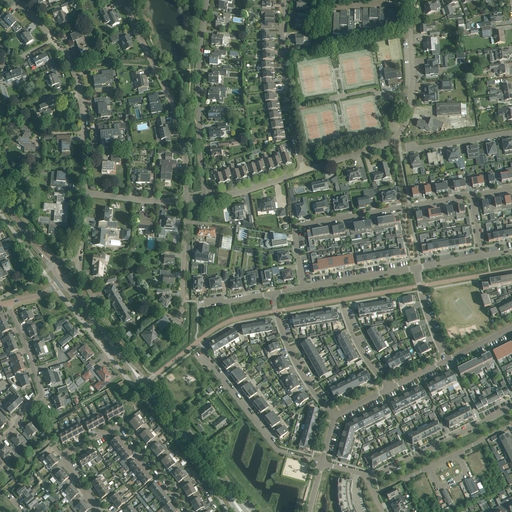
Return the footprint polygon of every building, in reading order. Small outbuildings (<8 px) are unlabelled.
[(62,8),(61,9),(52,12),(54,18),(56,17),(60,26),(69,22),(66,14),(69,13),(66,7),(73,4),(71,0),(60,5),(62,8)] [(218,9),(227,11),(227,8),(233,9),(235,0),(232,0),(218,0),(217,5),(219,5),(218,9)] [(276,0),(266,0),(267,3),(263,2),(262,7),(272,9),(272,6),(275,6),(276,0)] [(296,10),(301,10),(306,11),(307,6),(308,6),(309,1),(299,0),(299,5),(297,4),(296,10)] [(436,9),(441,8),(437,0),(433,2),(433,3),(425,6),(428,14),(437,11),(436,9)] [(445,8),(449,20),(452,20),(451,16),(453,15),(453,14),(454,14),(452,8),(455,7),(454,4),(458,3),(456,0),(445,0),(446,3),(448,2),(449,6),(449,5),(450,6),(445,8)] [(99,9),(102,15),(106,24),(110,22),(112,27),(119,23),(118,21),(121,19),(118,14),(115,15),(114,12),(113,11),(112,12),(111,13),(112,14),(107,16),(106,13),(107,13),(108,11),(106,5),(99,9)] [(386,10),(379,10),(379,25),(386,25),(386,17),(395,16),(395,7),(386,7),(386,10)] [(369,12),(362,13),(362,26),(369,26),(369,18),(378,18),(377,8),(369,8),(369,12)] [(0,16),(0,23),(7,30),(10,27),(11,28),(16,23),(10,16),(9,15),(8,16),(7,15),(8,13),(6,11),(0,16)] [(265,16),(265,20),(274,20),(275,14),(271,14),(271,11),(262,11),(261,16),(265,16)] [(354,17),(348,17),(348,31),(354,31),(354,22),(361,22),(361,11),(354,11),(354,17)] [(334,17),(333,34),(334,34),(340,34),(341,25),(347,25),(347,12),(341,12),(341,14),(340,18),(334,17)] [(215,28),(220,29),(222,29),(223,26),(228,27),(228,26),(229,25),(230,23),(229,23),(229,19),(230,19),(231,15),(223,13),(223,17),(215,16),(215,20),(217,21),(217,23),(216,22),(215,28)] [(295,27),(304,27),(304,28),(308,28),(308,23),(307,23),(308,15),(301,15),(301,18),(296,18),(295,27)] [(481,24),(481,29),(491,27),(490,23),(502,22),(502,15),(488,17),(488,23),(481,24)] [(274,20),(265,20),(265,25),(261,24),(261,29),(271,30),(271,27),(274,27),(274,20)] [(430,26),(429,26),(420,26),(421,34),(426,33),(426,29),(431,29),(431,27),(436,26),(436,24),(439,23),(439,22),(430,23),(430,26)] [(32,41),(27,34),(28,34),(26,32),(26,33),(25,32),(26,30),(25,28),(17,33),(20,38),(21,37),(26,45),(32,41)] [(491,35),(490,28),(481,29),(482,36),(491,35)] [(84,50),(85,50),(84,47),(87,46),(83,37),(82,37),(80,31),(70,35),(73,42),(75,41),(79,52),(80,52),(80,53),(81,54),(83,54),(84,54),(85,53),(85,52),(84,50)] [(263,37),(263,41),(268,41),(274,41),(274,34),(268,35),(268,31),(261,31),(261,37),(263,37)] [(229,33),(222,32),(217,32),(222,32),(221,36),(219,35),(219,36),(213,35),(211,44),(216,45),(215,45),(222,46),(223,45),(224,46),(227,45),(228,43),(229,38),(230,38),(229,33)] [(503,32),(496,33),(494,33),(496,44),(505,43),(503,32)] [(305,34),(305,35),(295,35),(295,39),(296,39),(296,45),(304,45),(304,41),(309,41),(310,40),(310,36),(311,36),(311,34),(305,34)] [(110,38),(113,44),(118,42),(115,35),(110,38)] [(128,36),(124,38),(119,40),(124,51),(132,47),(129,40),(130,40),(128,36)] [(438,39),(432,40),(427,40),(427,43),(424,43),(424,52),(435,51),(435,45),(438,45),(438,39)] [(263,46),(263,50),(263,51),(268,51),(274,50),(274,44),(268,44),(268,41),(263,41),(261,41),(261,46),(263,46)] [(484,54),(485,55),(493,54),(493,58),(494,58),(495,62),(499,61),(507,60),(506,51),(499,52),(499,49),(484,51),(484,54)] [(263,51),(263,50),(261,50),(261,54),(263,54),(263,56),(263,60),(274,60),(274,54),(268,54),(268,51),(263,51)] [(221,60),(222,56),(226,56),(226,52),(216,51),(216,54),(213,53),(213,57),(210,57),(209,65),(218,65),(218,60),(221,60)] [(28,61),(30,66),(31,66),(35,64),(36,67),(48,61),(45,54),(37,58),(36,59),(35,60),(34,59),(28,61)] [(425,66),(426,76),(432,75),(433,76),(438,76),(437,75),(438,75),(438,65),(437,65),(437,60),(428,61),(428,66),(425,66)] [(258,73),(263,73),(268,72),(268,69),(274,68),(273,62),(262,63),(262,67),(257,67),(258,71),(258,73)] [(401,78),(400,72),(396,73),(394,62),(385,63),(386,70),(383,70),(386,82),(388,81),(389,87),(399,85),(397,79),(401,78)] [(494,74),(497,73),(497,76),(509,74),(508,67),(504,68),(504,64),(496,65),(489,66),(490,69),(493,69),(494,74)] [(21,79),(22,78),(23,81),(28,79),(25,72),(23,73),(20,65),(14,67),(14,69),(10,71),(10,70),(8,71),(8,73),(2,75),(4,80),(5,80),(6,82),(8,83),(13,81),(13,79),(15,79),(16,80),(17,80),(21,79)] [(209,83),(213,84),(219,84),(219,76),(223,76),(224,70),(223,70),(212,69),(217,70),(217,73),(213,73),(213,75),(209,75),(209,83)] [(55,70),(45,73),(46,75),(47,78),(49,77),(52,87),(55,86),(56,89),(62,87),(59,79),(57,80),(56,76),(55,74),(55,75),(54,73),(56,73),(55,70)] [(113,70),(103,71),(101,71),(102,76),(93,77),(94,90),(102,89),(102,85),(105,85),(105,81),(114,80),(113,74),(115,73),(115,71),(113,71),(113,70)] [(138,72),(134,73),(132,74),(135,90),(148,87),(146,80),(145,80),(144,76),(146,76),(139,77),(138,72)] [(260,83),(262,83),(269,82),(269,79),(275,78),(274,72),(268,72),(263,73),(263,77),(260,77),(260,83)] [(263,92),(263,93),(270,92),(276,91),(275,85),(270,85),(269,82),(262,83),(262,89),(264,88),(265,92),(263,92)] [(424,86),(425,93),(426,95),(424,95),(424,97),(423,98),(423,100),(424,100),(424,103),(436,102),(436,101),(438,101),(438,88),(433,89),(432,85),(424,86)] [(504,91),(500,91),(500,90),(498,91),(499,94),(511,92),(511,85),(503,86),(504,91)] [(209,100),(212,100),(212,102),(219,102),(220,101),(221,101),(221,98),(225,98),(226,92),(227,92),(227,88),(217,88),(216,92),(208,92),(208,96),(209,96),(209,100)] [(270,92),(263,93),(263,98),(265,98),(266,102),(277,101),(276,94),(271,95),(270,92)] [(497,96),(489,97),(490,101),(497,100),(497,99),(500,99),(500,98),(501,97),(505,96),(505,101),(511,100),(511,93),(511,92),(499,94),(496,95),(497,96)] [(157,93),(153,94),(148,95),(151,113),(161,111),(157,93)] [(44,117),(47,116),(52,114),(49,107),(56,105),(54,97),(49,99),(48,96),(42,98),(43,101),(45,101),(46,104),(39,107),(40,109),(41,109),(44,117)] [(109,97),(104,98),(99,98),(99,99),(100,99),(100,104),(97,104),(98,115),(100,115),(101,118),(110,117),(110,112),(111,112),(110,105),(109,97)] [(269,114),(272,114),(272,113),(275,113),(274,110),(280,109),(279,103),(267,105),(268,109),(266,109),(267,115),(269,114)] [(467,115),(466,104),(436,105),(437,117),(467,115)] [(209,119),(214,119),(215,119),(216,122),(221,122),(220,114),(228,113),(228,107),(217,107),(218,111),(209,111),(209,119)] [(502,109),(498,110),(499,116),(503,116),(503,121),(508,121),(511,120),(511,111),(509,111),(508,112),(508,109),(502,109)] [(268,118),(269,124),(272,123),(272,124),(274,123),(277,122),(276,119),(282,118),(281,112),(275,113),(272,113),(272,114),(269,114),(270,118),(268,118)] [(165,126),(163,118),(156,119),(158,128),(162,127),(162,130),(157,131),(159,141),(164,140),(165,143),(171,142),(170,137),(169,138),(168,135),(170,135),(168,125),(165,126)] [(418,124),(417,127),(421,128),(420,129),(421,130),(423,131),(424,130),(424,129),(430,132),(431,130),(437,132),(439,128),(442,129),(444,124),(428,118),(426,123),(419,121),(418,121),(417,123),(417,124),(418,124)] [(464,129),(478,127),(477,118),(469,119),(470,126),(464,127),(464,129)] [(283,128),(282,121),(277,123),(277,122),(274,123),(272,124),(272,123),(269,124),(271,124),(272,128),(270,128),(271,134),(278,132),(278,129),(283,128)] [(101,132),(100,132),(101,141),(104,141),(105,147),(114,146),(113,143),(113,140),(113,138),(119,137),(118,131),(123,130),(123,124),(108,125),(103,126),(104,132),(101,132)] [(223,132),(221,132),(220,131),(226,130),(226,124),(218,124),(218,128),(217,128),(217,129),(209,130),(210,137),(215,137),(221,137),(223,137),(224,135),(224,133),(223,132)] [(31,152),(31,153),(35,153),(35,150),(34,150),(31,150),(32,142),(29,142),(29,140),(33,134),(30,132),(31,128),(22,127),(21,131),(23,131),(25,132),(21,139),(19,137),(16,143),(24,148),(24,152),(31,152)] [(285,137),(284,131),(278,132),(271,134),(268,134),(269,138),(272,138),(273,143),(280,142),(279,138),(285,137)] [(65,152),(65,157),(70,157),(69,142),(66,142),(66,136),(56,136),(57,141),(57,144),(61,143),(62,152),(65,152)] [(504,147),(504,152),(511,150),(511,140),(511,141),(511,140),(508,141),(503,142),(503,143),(502,144),(502,143),(503,148),(503,147),(504,147)] [(211,157),(218,156),(218,158),(222,158),(221,148),(229,147),(229,143),(219,144),(219,148),(210,149),(211,157)] [(497,160),(501,159),(499,151),(496,151),(495,144),(494,144),(494,143),(491,144),(491,145),(487,146),(488,156),(493,155),(493,157),(496,156),(497,160)] [(466,148),(468,159),(479,157),(480,166),(485,165),(483,155),(482,155),(479,156),(477,146),(466,148)] [(286,165),(292,163),(289,154),(285,155),(282,147),(278,149),(279,153),(282,163),(285,162),(286,165)] [(447,153),(448,161),(459,159),(458,151),(454,151),(454,150),(450,151),(451,152),(447,153)] [(175,169),(176,162),(171,161),(172,154),(166,153),(166,154),(165,161),(161,161),(160,165),(162,165),(161,180),(170,181),(171,169),(175,169)] [(272,159),(275,169),(280,167),(279,163),(282,163),(279,153),(274,154),(275,158),(272,159)] [(444,164),(443,156),(440,157),(439,155),(437,156),(436,153),(432,154),(432,155),(431,155),(431,154),(427,155),(429,165),(433,164),(433,163),(434,163),(434,167),(438,166),(438,163),(440,162),(441,165),(444,164)] [(269,170),(275,169),(272,159),(268,160),(267,155),(262,157),(263,160),(265,168),(268,167),(269,170)] [(120,156),(116,156),(111,156),(111,163),(102,163),(102,170),(101,170),(101,171),(102,171),(102,174),(106,174),(106,171),(114,172),(115,163),(120,164),(120,156)] [(413,166),(413,169),(424,168),(423,161),(420,161),(419,156),(415,157),(414,156),(411,157),(411,158),(410,158),(412,166),(413,166)] [(265,168),(263,160),(258,161),(259,163),(255,164),(258,174),(259,174),(260,175),(263,174),(263,173),(264,172),(263,169),(265,168)] [(255,162),(246,165),(249,173),(252,172),(253,176),(258,174),(255,164),(255,162)] [(387,163),(379,166),(381,172),(372,175),(374,182),(382,179),(382,180),(390,178),(387,163)] [(233,165),(228,166),(229,169),(232,176),(232,178),(235,178),(236,181),(237,181),(237,182),(240,181),(240,180),(242,179),(239,170),(235,171),(233,165)] [(246,179),(246,178),(247,177),(246,174),(249,173),(246,165),(238,168),(239,170),(242,179),(243,179),(244,180),(246,179)] [(142,175),(143,170),(138,170),(138,173),(135,173),(135,178),(134,178),(133,182),(136,182),(135,183),(149,184),(149,181),(154,181),(154,169),(149,169),(149,176),(142,175)] [(222,173),(224,183),(226,182),(227,183),(229,182),(229,181),(230,181),(229,177),(232,176),(229,169),(225,170),(225,172),(222,173)] [(359,169),(347,172),(348,178),(349,182),(357,180),(357,179),(362,178),(363,182),(367,180),(365,173),(362,174),(360,173),(359,169)] [(214,181),(217,180),(219,184),(220,185),(223,185),(223,184),(223,183),(224,183),(222,173),(218,174),(216,170),(212,171),(212,174),(211,176),(212,179),(213,180),(214,180),(214,181)] [(502,183),(508,182),(506,171),(497,173),(498,179),(501,179),(502,183)] [(65,188),(66,178),(68,178),(68,174),(63,173),(51,172),(50,187),(58,188),(57,192),(62,192),(67,193),(67,189),(65,188)] [(498,179),(497,173),(487,174),(489,185),(495,184),(495,180),(498,179)] [(477,176),(479,187),(484,186),(484,182),(487,181),(486,175),(477,176)] [(468,178),(469,184),(472,184),(473,188),(479,187),(477,176),(468,178)] [(332,184),(335,183),(336,192),(340,191),(338,177),(332,179),(332,184)] [(468,178),(459,179),(460,190),(466,189),(466,185),(469,184),(468,178)] [(450,181),(451,188),(454,187),(455,191),(460,190),(459,179),(450,181)] [(329,189),(327,180),(324,181),(311,184),(313,192),(323,190),(323,191),(329,189)] [(436,190),(437,194),(442,193),(441,183),(435,184),(435,181),(431,182),(432,191),(436,190)] [(447,188),(451,188),(450,181),(441,183),(442,193),(448,192),(447,188)] [(421,186),(422,193),(425,192),(426,196),(432,195),(430,184),(421,186)] [(419,197),(418,193),(422,193),(421,186),(411,188),(413,198),(419,197)] [(396,201),(395,195),(400,194),(399,187),(391,188),(391,193),(382,195),(383,198),(383,199),(384,203),(385,203),(385,204),(389,203),(389,202),(396,201)] [(339,211),(340,211),(344,210),(348,209),(347,202),(351,201),(349,193),(344,193),(345,198),(337,199),(338,203),(334,204),(335,212),(339,211)] [(260,202),(260,207),(260,208),(262,208),(262,212),(266,211),(266,212),(276,211),(274,198),(267,199),(267,201),(260,202)] [(309,211),(306,198),(303,199),(304,205),(296,207),(297,213),(297,217),(298,217),(298,218),(299,218),(299,219),(303,218),(303,217),(307,216),(306,212),(309,211)] [(364,208),(364,206),(370,206),(369,198),(360,200),(360,203),(359,204),(359,209),(364,208)] [(505,203),(501,203),(502,210),(511,208),(511,207),(510,198),(505,199),(505,203)] [(492,205),(493,213),(503,212),(502,210),(501,203),(500,200),(494,201),(495,204),(492,205)] [(329,207),(328,201),(324,201),(324,203),(316,204),(317,210),(315,211),(316,215),(324,213),(323,209),(325,209),(325,208),(329,207)] [(482,203),(484,215),(493,213),(492,205),(489,206),(488,202),(482,203)] [(56,205),(45,204),(44,210),(58,211),(57,215),(54,215),(54,221),(66,222),(67,211),(64,211),(65,208),(67,208),(68,204),(56,203),(56,205)] [(241,204),(232,206),(233,213),(237,212),(238,219),(245,218),(244,213),(247,213),(245,204),(241,205),(241,204)] [(455,211),(457,220),(466,218),(464,206),(458,207),(459,211),(455,211)] [(110,216),(111,215),(112,213),(110,211),(108,211),(109,209),(99,208),(101,208),(100,218),(98,218),(98,222),(107,223),(108,216),(110,216)] [(455,220),(452,208),(446,209),(447,213),(444,213),(445,222),(455,220)] [(445,222),(444,213),(441,214),(440,210),(434,211),(436,221),(440,221),(440,223),(446,222),(445,222)] [(436,221),(434,211),(428,212),(429,216),(426,217),(427,223),(436,221)] [(427,223),(426,217),(422,217),(422,213),(416,214),(418,227),(423,226),(423,227),(428,228),(427,223)] [(140,214),(139,224),(138,230),(147,230),(146,236),(152,236),(153,234),(153,232),(151,231),(151,229),(153,229),(154,219),(145,219),(145,214),(140,214)] [(400,225),(399,217),(393,218),(395,226),(398,226),(399,231),(396,231),(396,237),(401,236),(401,235),(402,235),(401,232),(402,232),(400,225)] [(160,224),(159,232),(163,232),(164,230),(177,232),(178,225),(175,224),(175,219),(164,218),(164,224),(160,224)] [(384,230),(382,220),(377,221),(378,225),(374,225),(375,231),(376,232),(375,232),(376,234),(385,232),(384,230)] [(375,231),(374,225),(371,226),(370,222),(365,223),(367,233),(369,233),(375,232),(376,232),(375,231)] [(494,241),(492,231),(492,232),(492,233),(490,234),(489,229),(492,228),(491,222),(486,223),(487,225),(486,225),(486,227),(487,234),(489,242),(494,241)] [(361,234),(359,224),(354,225),(354,229),(351,229),(352,236),(361,234)] [(471,245),(470,238),(469,230),(471,230),(471,226),(462,227),(463,233),(466,232),(467,235),(464,237),(466,246),(471,245)] [(349,236),(348,230),(345,231),(344,227),(338,228),(340,238),(349,236)] [(501,227),(497,227),(499,240),(506,239),(504,229),(502,230),(501,227)] [(197,236),(206,237),(207,229),(198,228),(197,236)] [(340,238),(338,228),(332,229),(333,233),(329,233),(330,239),(330,240),(332,239),(340,238)] [(122,240),(130,241),(131,230),(123,229),(122,240)] [(207,229),(206,237),(215,238),(216,229),(207,229)] [(113,234),(114,232),(96,230),(96,231),(93,230),(92,236),(95,236),(94,245),(104,246),(105,242),(106,242),(107,239),(109,237),(116,237),(116,234),(113,234)] [(314,242),(313,232),(307,233),(309,241),(308,241),(309,248),(310,248),(310,251),(311,250),(311,252),(316,251),(315,245),(312,246),(311,241),(314,240),(314,242)] [(282,240),(283,236),(266,234),(265,240),(268,241),(267,242),(266,243),(266,245),(266,246),(267,248),(268,248),(269,249),(288,246),(287,243),(286,242),(287,241),(282,240)] [(426,239),(426,236),(425,234),(420,234),(421,236),(420,236),(420,239),(421,247),(422,247),(423,254),(428,253),(427,244),(423,243),(423,240),(426,239)] [(232,237),(221,236),(218,253),(230,254),(232,237)] [(406,257),(404,249),(403,242),(402,239),(401,238),(397,239),(398,245),(401,244),(402,249),(399,249),(399,248),(400,258),(406,257)] [(197,251),(195,261),(208,263),(208,262),(212,262),(213,255),(209,254),(210,253),(207,253),(208,246),(199,245),(198,252),(197,251)] [(395,258),(393,249),(393,246),(389,246),(389,249),(387,250),(389,260),(395,258)] [(11,254),(9,249),(4,252),(2,248),(2,247),(0,248),(0,259),(4,258),(11,254)] [(389,260),(387,250),(384,250),(384,247),(380,248),(382,261),(389,260)] [(380,248),(374,249),(374,252),(376,262),(382,261),(380,248)] [(376,262),(374,252),(371,252),(371,249),(367,250),(369,263),(376,262)] [(275,251),(275,256),(278,256),(279,263),(281,263),(281,264),(285,263),(285,262),(290,261),(291,261),(291,257),(289,257),(289,252),(284,253),(283,250),(275,251)] [(369,263),(367,250),(363,251),(364,254),(361,254),(363,264),(369,263)] [(174,265),(174,258),(171,258),(172,253),(161,252),(164,252),(163,256),(164,256),(163,264),(174,265)] [(319,272),(318,263),(314,262),(314,259),(317,258),(316,253),(312,253),(312,255),(311,255),(311,258),(312,266),(313,266),(314,272),(319,272)] [(93,256),(93,265),(95,266),(95,272),(93,272),(93,276),(98,277),(102,277),(104,265),(104,262),(108,262),(109,256),(105,256),(100,255),(100,257),(98,257),(93,256)] [(0,271),(3,277),(7,275),(5,271),(10,269),(6,261),(4,258),(0,259),(0,261),(1,264),(1,265),(0,265),(0,271)] [(283,276),(284,281),(293,280),(292,271),(280,273),(279,268),(272,269),(273,276),(277,275),(278,277),(283,276)] [(240,279),(244,278),(242,269),(238,270),(239,275),(238,276),(238,279),(234,279),(235,282),(231,282),(232,286),(230,286),(231,289),(232,289),(232,290),(236,290),(239,289),(238,289),(242,289),(240,279)] [(273,278),(273,276),(272,269),(265,270),(266,272),(261,273),(263,285),(269,284),(268,281),(271,281),(270,279),(273,278)] [(162,284),(168,284),(173,285),(174,276),(167,275),(167,271),(160,271),(160,277),(163,277),(162,284)] [(252,272),(247,273),(248,277),(247,277),(249,287),(254,287),(254,285),(256,285),(255,279),(259,278),(257,271),(252,272)] [(133,273),(127,277),(132,286),(138,282),(133,273)] [(196,291),(196,292),(201,292),(201,291),(202,291),(202,287),(202,283),(202,279),(198,279),(198,280),(194,280),(194,291),(196,291)] [(210,281),(212,290),(216,289),(219,289),(222,288),(221,279),(210,281)] [(104,290),(110,300),(118,295),(113,285),(104,290)] [(156,294),(164,294),(164,296),(158,300),(162,304),(161,304),(166,308),(173,301),(169,296),(169,294),(170,294),(170,290),(157,290),(156,294)] [(110,300),(114,308),(123,303),(118,295),(110,300)] [(489,295),(480,297),(482,303),(490,300),(489,295)] [(399,303),(400,310),(408,308),(407,305),(415,303),(414,297),(408,298),(404,298),(404,299),(403,299),(404,302),(399,303)] [(482,303),(484,308),(492,305),(490,300),(482,303)] [(502,306),(506,313),(511,311),(507,303),(506,302),(502,304),(502,306)] [(123,303),(114,308),(123,323),(132,319),(123,303)] [(502,306),(497,308),(500,313),(501,316),(506,313),(502,306)] [(407,315),(407,318),(419,315),(418,312),(417,312),(416,310),(409,312),(408,308),(400,310),(401,314),(403,314),(404,316),(407,315)] [(500,313),(497,308),(496,309),(493,310),(490,312),(493,317),(500,313)] [(34,319),(33,316),(31,311),(26,313),(25,312),(20,314),(24,322),(26,321),(27,322),(34,319)] [(341,314),(337,315),(337,311),(331,312),(333,322),(339,322),(343,321),(341,314)] [(405,322),(407,329),(413,327),(412,323),(420,321),(419,319),(420,319),(419,315),(407,318),(408,321),(405,322)] [(161,329),(169,322),(165,317),(157,324),(161,329)] [(58,341),(62,347),(78,335),(74,330),(74,331),(68,323),(67,324),(64,320),(54,324),(57,331),(63,329),(68,335),(64,338),(64,337),(58,341)] [(266,332),(272,332),(272,334),(276,333),(274,326),(271,326),(271,322),(265,323),(266,332)] [(0,326),(0,337),(5,335),(4,332),(5,332),(9,330),(6,323),(0,326)] [(31,338),(34,337),(35,339),(40,337),(39,334),(38,334),(37,331),(38,331),(37,328),(36,328),(35,326),(32,327),(27,329),(31,338)] [(141,335),(147,343),(150,347),(153,344),(151,342),(157,337),(153,331),(155,329),(153,326),(149,329),(141,335)] [(243,332),(240,333),(243,342),(245,341),(244,336),(249,335),(248,326),(242,327),(243,332)] [(412,334),(414,337),(425,333),(423,329),(422,329),(422,327),(414,330),(413,327),(407,329),(410,335),(412,334)] [(367,332),(370,338),(378,333),(375,328),(367,332)] [(234,330),(229,333),(234,341),(239,338),(241,342),(243,342),(240,333),(237,334),(234,330)] [(229,333),(224,336),(229,344),(234,341),(229,333)] [(337,345),(340,344),(339,343),(347,339),(345,334),(340,336),(339,333),(332,335),(337,345)] [(370,338),(373,343),(381,338),(378,333),(370,338)] [(412,341),(414,347),(420,345),(418,342),(426,339),(425,336),(426,336),(425,333),(414,337),(415,340),(412,341)] [(46,346),(44,342),(51,340),(50,335),(39,338),(40,343),(33,345),(37,357),(38,356),(39,359),(43,358),(42,355),(45,354),(42,347),(46,346)] [(6,342),(8,346),(15,343),(12,336),(2,340),(3,344),(6,342)] [(224,336),(219,339),(224,347),(229,344),(224,336)] [(314,345),(311,338),(304,339),(306,343),(301,345),(304,350),(312,345),(313,346),(314,345)] [(373,343),(376,348),(384,343),(381,338),(373,343)] [(219,339),(214,342),(219,350),(224,347),(219,339)] [(340,344),(342,348),(350,344),(347,339),(339,343),(340,344)] [(219,350),(214,342),(209,345),(212,349),(211,350),(214,355),(213,353),(219,350)] [(15,343),(8,346),(9,349),(6,351),(8,354),(18,350),(15,343)] [(384,343),(376,348),(379,353),(387,348),(384,343)] [(271,347),(268,348),(264,349),(268,359),(270,358),(277,355),(275,352),(280,350),(278,344),(275,345),(275,344),(270,345),(271,347)] [(340,349),(343,354),(344,353),(345,353),(353,349),(350,344),(342,348),(340,349)] [(420,345),(414,347),(417,353),(420,352),(422,355),(422,354),(423,355),(426,354),(426,353),(431,350),(429,344),(421,348),(420,345)] [(79,357),(84,363),(94,355),(86,346),(82,349),(79,345),(67,354),(71,360),(76,356),(78,358),(79,357)] [(307,355),(315,350),(313,346),(312,345),(304,350),(307,355)] [(511,355),(507,346),(502,348),(507,357),(511,355)] [(507,357),(502,348),(498,350),(502,359),(507,357)] [(343,354),(345,359),(355,354),(353,349),(345,353),(344,353),(343,354)] [(309,359),(318,355),(315,350),(307,355),(309,359)] [(502,359),(498,350),(493,353),(497,362),(502,359)] [(407,351),(402,354),(406,363),(412,360),(407,351)] [(355,354),(345,359),(348,364),(347,365),(348,367),(355,364),(353,362),(358,359),(355,354)] [(402,354),(397,357),(401,365),(406,363),(402,354)] [(494,363),(490,354),(485,357),(491,368),(490,365),(494,363)] [(223,365),(222,366),(227,371),(232,366),(234,369),(240,365),(236,360),(237,359),(235,355),(231,357),(225,362),(226,363),(223,365)] [(320,360),(318,355),(309,359),(311,362),(312,364),(320,360)] [(22,363),(20,356),(9,359),(12,366),(14,365),(22,363)] [(272,364),(275,369),(287,363),(284,358),(279,360),(277,357),(270,361),(271,364),(272,364)] [(392,359),(391,357),(386,360),(387,364),(384,365),(387,368),(389,367),(391,370),(396,368),(392,359)] [(397,357),(392,359),(396,368),(401,365),(397,357)] [(485,357),(479,360),(484,369),(486,367),(487,370),(491,368),(485,357)] [(323,364),(320,360),(312,364),(315,369),(323,364)] [(483,372),(481,370),(484,369),(479,360),(473,362),(479,374),(483,372)] [(91,361),(84,366),(88,371),(95,365),(91,361)] [(479,374),(473,362),(467,365),(472,374),(474,373),(476,376),(479,374)] [(25,370),(22,363),(14,365),(12,366),(14,374),(25,370)] [(287,363),(275,369),(277,375),(278,374),(280,377),(286,374),(284,371),(289,369),(287,363)] [(326,369),(323,364),(315,369),(317,374),(326,369)] [(230,376),(234,381),(243,374),(240,371),(243,369),(240,365),(234,369),(236,371),(231,376),(230,376)] [(472,374),(467,365),(463,368),(467,377),(472,374)] [(102,380),(94,387),(98,392),(110,382),(108,380),(111,377),(103,367),(96,373),(102,380)] [(463,368),(458,370),(462,379),(467,377),(463,368)] [(333,375),(331,371),(328,373),(326,369),(317,374),(320,379),(325,376),(326,379),(333,375)] [(366,370),(360,373),(366,383),(371,380),(366,370)] [(48,372),(43,374),(44,377),(45,377),(48,386),(52,384),(55,383),(59,382),(56,373),(52,374),(51,371),(48,372)] [(88,372),(82,377),(86,382),(92,376),(88,372)] [(361,375),(356,377),(360,386),(366,383),(360,373),(361,375)] [(453,373),(447,375),(452,384),(454,389),(459,386),(453,374),(453,373)] [(21,374),(15,376),(17,382),(20,381),(22,388),(30,385),(27,376),(22,378),(21,374)] [(244,381),(246,383),(251,379),(247,375),(245,377),(243,374),(234,381),(238,386),(238,385),(244,381)] [(447,375),(442,378),(448,389),(449,392),(454,389),(452,384),(447,375)] [(280,381),(285,389),(297,381),(293,376),(289,379),(287,376),(281,380),(282,380),(280,381)] [(356,377),(351,380),(355,388),(360,386),(356,377)] [(442,378),(437,381),(442,391),(448,389),(442,378)] [(242,390),(246,395),(257,387),(251,379),(246,383),(248,386),(242,390)] [(351,380),(346,382),(350,391),(355,388),(351,380)] [(297,381),(285,389),(290,397),(297,392),(295,389),(300,386),(297,381)] [(437,381),(432,383),(436,392),(437,394),(442,391),(437,381)] [(510,394),(504,381),(500,383),(503,388),(500,389),(504,397),(510,394)] [(346,382),(341,385),(345,393),(350,391),(346,382)] [(436,392),(432,383),(427,386),(432,396),(437,394),(436,392)] [(335,385),(335,386),(340,396),(345,393),(341,385),(336,387),(335,385)] [(19,394),(17,391),(12,386),(9,389),(16,396),(19,394)] [(332,394),(335,398),(340,396),(335,386),(330,388),(330,389),(326,390),(329,396),(332,394)] [(255,395),(257,398),(262,394),(257,387),(246,395),(249,400),(250,400),(249,400),(255,395)] [(422,388),(417,391),(422,402),(426,399),(427,401),(430,400),(425,391),(424,392),(422,388)] [(499,399),(495,391),(493,393),(490,388),(487,390),(494,402),(499,399)] [(500,389),(495,391),(499,399),(504,397),(500,389)] [(494,402),(487,390),(484,391),(486,396),(484,397),(488,405),(494,402)] [(417,391),(412,393),(417,404),(422,402),(417,391)] [(412,393),(406,396),(412,407),(417,404),(412,393)] [(253,405),(257,410),(265,403),(268,401),(262,394),(257,398),(259,400),(253,405)] [(298,394),(293,398),(295,401),(296,400),(300,405),(302,403),(303,404),(307,402),(306,401),(308,399),(305,394),(300,397),(298,394)] [(68,404),(66,400),(65,400),(63,395),(62,395),(52,398),(54,404),(55,403),(57,410),(65,407),(64,405),(68,404)] [(16,408),(22,403),(16,396),(13,399),(12,397),(8,400),(16,408)] [(406,396),(401,399),(407,409),(412,407),(406,396)] [(477,401),(474,396),(471,398),(477,410),(483,407),(479,399),(477,401)] [(484,397),(479,399),(483,407),(488,405),(484,397)] [(401,399),(396,401),(400,410),(401,412),(407,409),(401,399)] [(7,405),(4,407),(10,414),(16,408),(8,400),(5,403),(7,405)] [(112,402),(112,403),(119,415),(122,413),(123,414),(124,414),(125,413),(120,404),(117,406),(114,401),(112,402)] [(265,403),(257,410),(261,415),(261,414),(266,410),(268,412),(273,408),(268,401),(265,403)] [(391,405),(390,406),(394,413),(400,410),(396,401),(391,404),(391,405)] [(119,415),(112,403),(114,407),(111,408),(109,404),(107,405),(114,418),(117,416),(117,417),(119,416),(119,417),(120,416),(119,415)] [(197,414),(202,421),(215,411),(209,404),(200,410),(201,411),(197,414)] [(310,409),(309,414),(318,417),(319,411),(315,410),(315,408),(313,404),(309,407),(310,409)] [(114,418),(107,405),(109,410),(107,411),(105,407),(104,407),(99,410),(102,415),(105,414),(106,416),(108,421),(112,419),(112,420),(113,419),(114,420),(115,419),(114,418)] [(386,406),(381,409),(386,419),(391,417),(393,420),(395,419),(391,412),(389,412),(386,406)] [(264,419),(268,424),(277,418),(274,415),(277,413),(273,408),(268,412),(270,415),(265,419),(264,419)] [(472,417),(474,416),(470,408),(465,410),(469,419),(472,417)] [(381,409),(376,411),(380,420),(385,417),(386,420),(386,419),(381,409)] [(465,410),(460,413),(464,421),(469,419),(465,410)] [(376,411),(371,414),(376,425),(381,422),(380,420),(376,411)] [(92,413),(95,418),(99,426),(102,424),(103,425),(104,425),(105,424),(103,420),(100,415),(97,417),(94,412),(92,413)] [(129,423),(132,427),(142,419),(139,415),(137,413),(135,414),(132,417),(133,419),(129,423)] [(464,421),(460,413),(455,415),(459,424),(464,421)] [(309,414),(307,420),(317,422),(318,417),(309,414)] [(371,414),(366,416),(371,427),(376,425),(371,414)] [(87,416),(89,421),(94,429),(97,427),(97,428),(99,428),(100,427),(99,426),(95,418),(92,420),(89,415),(87,416)] [(455,415),(450,418),(454,426),(459,424),(455,415)] [(366,416),(360,419),(365,428),(365,427),(366,430),(371,427),(366,416)] [(213,426),(217,430),(228,422),(224,417),(213,426)] [(71,423),(74,427),(78,435),(81,433),(82,435),(83,434),(84,434),(80,425),(82,424),(79,418),(77,420),(79,424),(76,426),(74,421),(71,423)] [(89,421),(88,421),(86,422),(84,418),(82,419),(84,424),(88,432),(92,430),(92,431),(93,430),(94,431),(95,430),(94,429),(89,421)] [(278,424),(280,427),(285,423),(281,418),(279,420),(277,418),(268,424),(272,429),(278,424)] [(454,426),(450,418),(445,420),(449,428),(451,428),(454,426)] [(140,428),(142,430),(147,426),(142,419),(132,427),(136,431),(140,428)] [(360,419),(355,422),(360,430),(365,428),(360,419)] [(307,420),(306,425),(315,428),(317,422),(307,420)] [(285,423),(280,427),(282,429),(276,434),(280,439),(283,437),(284,438),(290,432),(289,433),(286,429),(288,427),(287,426),(290,424),(288,421),(285,423)] [(347,426),(346,426),(355,433),(360,430),(355,422),(347,426)] [(442,430),(438,422),(433,424),(437,433),(440,431),(442,430)] [(25,437),(28,441),(30,440),(30,438),(29,437),(31,435),(32,436),(38,431),(31,423),(25,428),(26,429),(24,431),(27,435),(25,437)] [(66,426),(68,430),(69,430),(73,438),(76,436),(76,437),(78,437),(79,437),(78,435),(74,427),(71,429),(68,424),(66,426)] [(433,424),(428,427),(432,435),(437,433),(433,424)] [(302,425),(301,430),(304,431),(314,433),(315,428),(306,425),(306,426),(302,425)] [(140,436),(143,440),(153,432),(150,434),(149,432),(151,430),(147,426),(142,430),(144,432),(140,436)] [(346,426),(344,436),(355,439),(353,438),(354,433),(355,433),(346,426)] [(61,429),(63,433),(68,441),(71,439),(71,440),(72,440),(73,440),(74,440),(73,438),(69,430),(68,430),(65,432),(63,427),(61,429)] [(428,427),(423,429),(427,438),(432,435),(428,427)] [(423,429),(418,432),(422,440),(427,438),(423,429)] [(68,441),(63,433),(60,435),(58,430),(55,431),(62,444),(65,442),(66,443),(67,443),(69,442),(68,441)] [(304,431),(303,436),(312,439),(314,433),(304,431)] [(151,441),(153,443),(158,439),(156,436),(157,436),(153,432),(143,440),(146,444),(151,441)] [(418,432),(413,434),(418,443),(422,440),(418,432)] [(418,443),(413,434),(408,436),(412,444),(414,444),(418,443)] [(510,439),(508,434),(500,437),(498,439),(500,444),(510,439)] [(11,440),(14,444),(17,447),(20,444),(22,447),(27,442),(25,440),(22,436),(19,438),(17,435),(11,440)] [(110,451),(114,448),(121,442),(119,439),(120,439),(119,437),(119,436),(110,443),(112,446),(108,449),(110,451)] [(301,442),(311,445),(312,439),(303,436),(301,442)] [(344,436),(342,441),(351,444),(352,442),(354,442),(355,439),(344,436)] [(150,449),(154,453),(163,445),(158,439),(153,443),(155,445),(150,449)] [(511,443),(511,442),(510,439),(500,444),(502,443),(504,448),(511,443)] [(118,452),(125,447),(123,444),(124,443),(123,442),(122,441),(121,442),(114,448),(116,450),(112,454),(114,456),(118,452)] [(342,441),(341,447),(352,450),(354,445),(342,441)] [(309,450),(311,445),(301,442),(299,448),(299,447),(298,451),(304,452),(304,449),(309,450)] [(402,453),(398,444),(396,442),(392,444),(393,447),(397,455),(402,453)] [(407,450),(403,442),(398,444),(402,453),(405,451),(405,450),(407,450)] [(5,445),(0,449),(0,454),(1,455),(4,458),(11,452),(14,456),(21,465),(24,462),(19,455),(17,453),(14,450),(11,446),(8,449),(5,445)] [(122,457),(129,451),(126,449),(127,448),(127,447),(127,446),(126,445),(125,447),(118,452),(120,455),(116,458),(118,460),(122,457)] [(161,454),(163,456),(169,452),(163,445),(154,453),(157,457),(161,454)] [(351,455),(352,450),(341,447),(339,452),(349,455),(351,455)] [(393,447),(388,449),(392,458),(397,455),(393,447)] [(378,454),(382,462),(387,460),(383,451),(382,449),(377,452),(378,454)] [(388,449),(383,451),(387,460),(392,458),(388,449)] [(86,452),(87,453),(92,461),(95,459),(98,463),(102,460),(99,455),(97,456),(92,450),(89,452),(89,451),(88,451),(87,451),(86,452)] [(121,466),(122,468),(123,467),(128,463),(126,461),(127,460),(132,456),(130,453),(131,452),(130,451),(131,451),(130,450),(129,451),(122,457),(124,460),(120,463),(122,466),(121,466)] [(161,462),(164,466),(174,458),(169,452),(163,456),(165,458),(161,462)] [(340,462),(346,464),(349,455),(339,452),(337,458),(341,459),(340,462)] [(81,455),(82,457),(87,464),(90,462),(93,466),(95,465),(92,461),(87,453),(84,455),(84,454),(82,455),(82,454),(81,455)] [(48,464),(55,458),(52,454),(48,457),(45,454),(39,459),(42,463),(45,460),(48,464)] [(378,465),(373,456),(372,454),(364,458),(367,464),(370,463),(372,467),(374,466),(375,467),(377,466),(377,465),(378,465)] [(378,454),(373,456),(378,465),(382,462),(378,454)] [(87,464),(82,457),(79,458),(79,457),(77,458),(76,458),(82,467),(85,465),(88,470),(90,468),(87,464)] [(0,469),(3,467),(6,470),(8,469),(6,465),(0,458),(0,469)] [(54,466),(58,462),(55,458),(48,464),(46,466),(51,472),(56,469),(54,466)] [(172,467),(174,469),(181,463),(182,462),(181,461),(178,464),(174,458),(164,466),(168,470),(172,467)] [(133,471),(140,465),(141,464),(140,463),(139,462),(138,463),(136,460),(132,464),(130,465),(128,463),(123,467),(127,471),(131,468),(133,471)] [(171,475),(175,479),(182,473),(184,471),(179,465),(181,463),(174,469),(176,471),(171,475)] [(134,473),(137,475),(144,470),(145,469),(144,468),(143,467),(142,468),(140,465),(133,471),(129,474),(130,476),(134,473)] [(53,478),(50,480),(53,484),(56,482),(65,474),(62,470),(57,474),(55,471),(51,475),(53,478)] [(138,477),(140,480),(147,475),(149,473),(148,472),(148,473),(147,472),(146,472),(144,470),(137,475),(133,479),(134,481),(138,477)] [(185,482),(190,478),(184,471),(182,473),(175,479),(178,483),(183,480),(185,482)] [(65,474),(56,482),(59,485),(56,488),(58,491),(66,484),(64,482),(69,478),(65,474)] [(149,481),(153,478),(152,477),(151,477),(151,476),(150,477),(147,475),(140,480),(136,483),(138,485),(142,482),(144,485),(149,481)] [(93,486),(95,488),(102,484),(107,481),(105,479),(101,482),(97,476),(92,479),(94,482),(90,484),(91,486),(91,485),(92,486),(93,486)] [(192,486),(194,484),(195,483),(194,480),(193,481),(190,478),(185,482),(187,485),(182,488),(185,493),(193,488),(192,486)] [(472,479),(468,481),(474,494),(478,492),(472,479)] [(352,482),(339,480),(338,486),(338,491),(338,497),(340,505),(341,511),(355,511),(354,507),(353,502),(352,495),(352,488),(352,482)] [(149,488),(153,493),(159,487),(156,483),(153,484),(151,482),(146,487),(148,489),(149,488)] [(96,491),(98,494),(106,489),(110,486),(109,484),(104,487),(102,484),(95,488),(93,490),(94,491),(94,490),(95,491),(96,491)] [(65,487),(60,491),(62,494),(65,498),(66,498),(75,490),(72,485),(67,489),(65,487)] [(22,495),(24,497),(32,491),(28,487),(25,489),(23,487),(16,493),(19,497),(22,495)] [(153,493),(156,498),(163,492),(159,487),(153,493)] [(192,495),(194,497),(200,494),(198,491),(196,493),(193,488),(185,493),(187,497),(192,495)] [(106,489),(98,494),(97,495),(97,496),(98,495),(98,496),(100,496),(102,499),(113,491),(112,489),(108,492),(106,490),(106,489)] [(396,497),(397,500),(403,497),(402,494),(399,495),(396,490),(395,490),(394,489),(391,491),(392,492),(386,494),(387,496),(386,496),(388,499),(389,500),(396,497)] [(74,498),(79,494),(75,490),(66,498),(69,502),(68,503),(70,506),(77,501),(74,498)] [(23,501),(27,506),(34,500),(32,497),(35,495),(32,491),(24,497),(25,499),(23,501)] [(112,502),(114,504),(121,498),(125,495),(123,493),(119,496),(115,491),(114,492),(110,495),(112,498),(108,501),(109,502),(110,501),(110,502),(112,502)] [(445,491),(442,492),(448,504),(451,503),(445,491)] [(156,498),(160,502),(167,497),(163,492),(156,498)] [(190,503),(193,507),(201,503),(199,498),(201,497),(200,494),(194,497),(195,500),(190,503)] [(162,508),(163,508),(169,503),(171,501),(167,497),(160,502),(164,507),(162,508)] [(392,508),(394,511),(404,507),(402,504),(406,502),(403,497),(397,500),(399,502),(392,506),(393,508),(392,508)] [(121,498),(114,504),(112,505),(113,506),(114,507),(115,506),(118,509),(122,506),(128,500),(127,498),(123,501),(121,498)] [(504,501),(501,503),(502,505),(505,511),(508,511),(508,510),(509,509),(510,511),(511,511),(511,502),(510,498),(507,499),(510,504),(506,505),(504,501)] [(34,510),(39,506),(38,505),(34,500),(27,506),(30,510),(32,508),(34,510)] [(75,503),(70,507),(74,511),(77,511),(78,511),(86,505),(82,501),(77,505),(75,503)] [(201,503),(193,507),(195,511),(202,508),(204,511),(210,508),(215,504),(214,504),(213,502),(206,506),(204,501),(201,503)] [(36,511),(45,511),(48,510),(48,508),(47,506),(45,506),(43,503),(39,506),(34,510),(35,509),(37,511),(36,511)] [(163,508),(165,511),(167,511),(173,507),(169,503),(163,508)]
